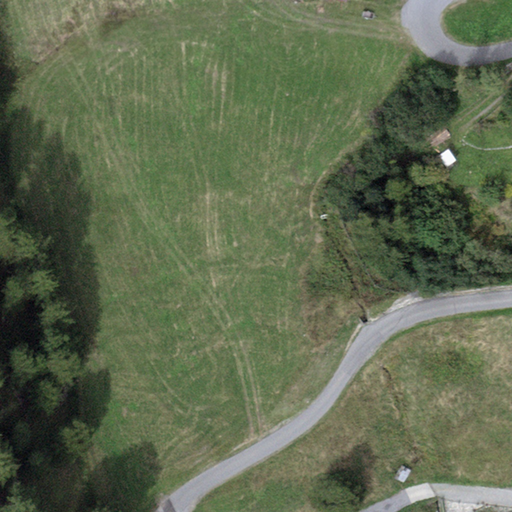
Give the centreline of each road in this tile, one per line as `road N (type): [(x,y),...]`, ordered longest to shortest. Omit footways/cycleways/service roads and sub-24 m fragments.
road 1 (tertiary): [(172,511),(188,490),(315,412),(389,325),(511,295)]
road 2 (tertiary): [(511,45),(459,53),(436,42),(425,19),(434,0)]
